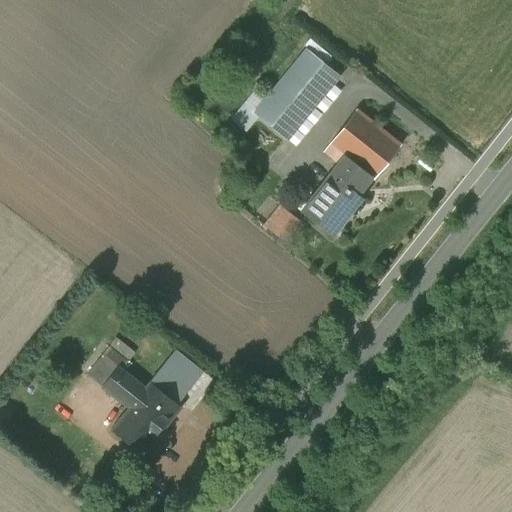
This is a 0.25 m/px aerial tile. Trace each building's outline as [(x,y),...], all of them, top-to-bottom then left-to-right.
[(267,99),(255,113),(259,116),(286,138),(337,76),(306,51),(267,99)] [(259,116),(255,113),(267,99),(257,90),(232,120),(246,132),(259,116)] [(401,144),(356,109),(323,152),(338,165),(345,156),(370,176),(374,179),(401,144)] [(332,174),(302,211),(331,234),(360,196),(356,193),(370,176),(355,164),(341,181),(332,174)] [(299,221),(280,207),(265,225),(284,240),(299,221)] [(176,350),(146,387),(122,368),(128,361),(109,346),(87,374),(130,407),(113,429),(144,454),(181,407),(177,403),(203,371),(176,350)]
